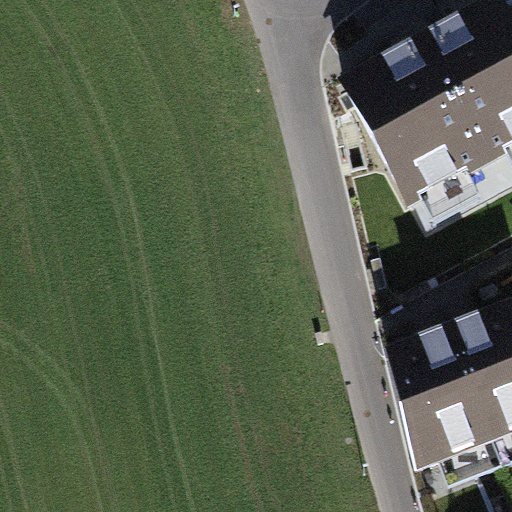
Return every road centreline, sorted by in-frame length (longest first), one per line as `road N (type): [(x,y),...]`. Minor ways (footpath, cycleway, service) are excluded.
road 1 (residential): [(287,15),(399,511)]
road 2 (unknown): [(358,340),(511,258)]
